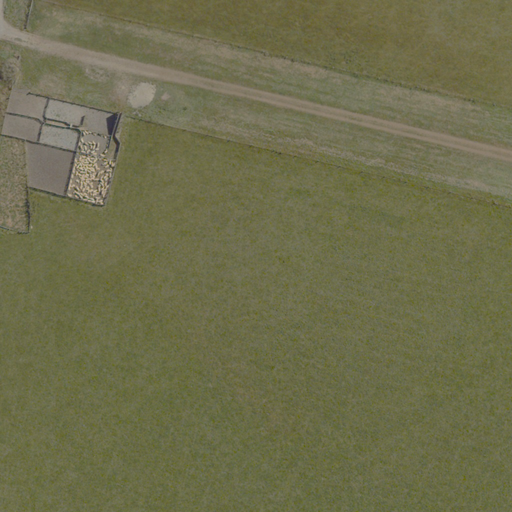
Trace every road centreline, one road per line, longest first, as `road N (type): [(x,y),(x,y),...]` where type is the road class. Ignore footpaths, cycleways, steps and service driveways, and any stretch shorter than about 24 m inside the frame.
road 1 (track): [(511,159),(141,71)]
road 2 (track): [(0,35),(141,71)]
